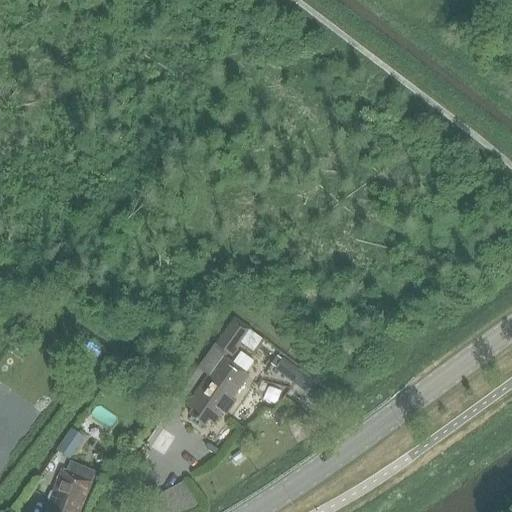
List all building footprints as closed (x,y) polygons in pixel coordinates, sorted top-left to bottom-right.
[(234,319),(214,347),(225,354),(230,359),(240,345),(250,331),(234,319)] [(263,340),(250,331),(240,345),(253,354),(263,340)] [(214,347),(197,370),(208,378),(222,358),(225,354),(214,347)] [(248,377),(222,358),(208,378),(186,407),(191,411),(187,417),(202,429),(206,421),(212,426),(221,413),(225,416),(234,403),(231,401),(248,377)] [(273,372),(292,386),(301,375),(282,360),(281,362),(276,359),(270,367),(275,370),(273,372)] [(311,400),(322,408),(329,398),(318,390),(311,400)] [(304,416),(298,424),(306,430),(312,423),(304,416)] [(71,432),(56,454),(69,463),(84,441),(71,432)] [(78,479),(64,474),(57,491),(50,506),(48,506),(47,509),(48,511),(47,511),(80,511),(92,486),(78,479)]
